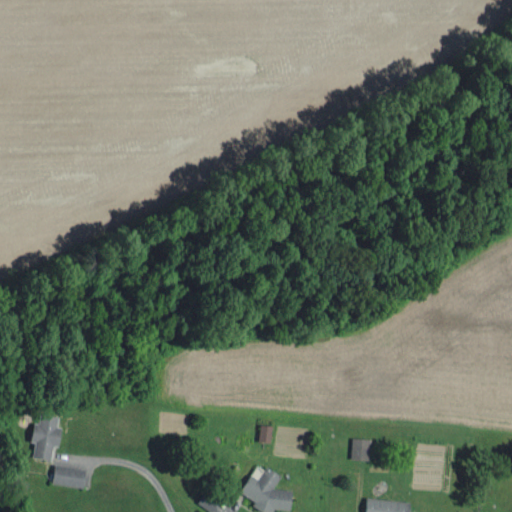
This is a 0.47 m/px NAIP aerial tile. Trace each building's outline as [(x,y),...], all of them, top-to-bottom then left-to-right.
[(56,416),(33,412),(31,421),(26,421),(22,439),(28,440),(25,455),(45,459),(48,443),(51,444),(56,416)] [(254,440),(266,440),(267,423),(255,422),(254,440)] [(365,437),(346,436),(345,457),(364,458),(365,437)] [(80,465),(48,463),(47,482),(79,484),(80,465)] [(286,488),(270,486),(271,481),(275,473),(262,464),(253,477),(245,472),(236,485),(235,492),(263,511),(267,511),(271,506),(283,508),(286,488)] [(402,511),(404,500),(360,495),(358,511),(402,511)]
